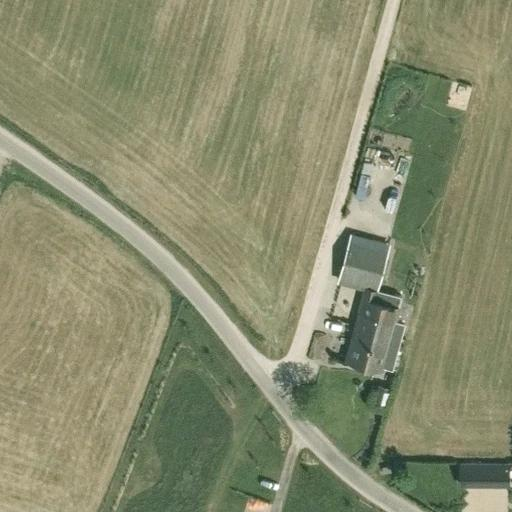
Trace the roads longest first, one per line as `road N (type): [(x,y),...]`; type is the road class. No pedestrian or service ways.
road 1 (unclassified): [(0,132),(164,260),(277,392)]
road 2 (unclassified): [(389,511),(277,392)]
